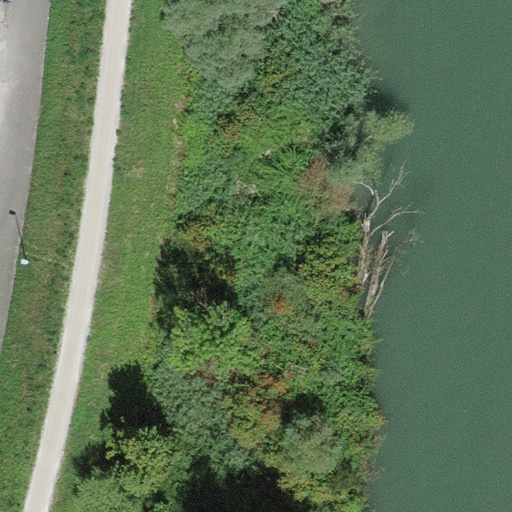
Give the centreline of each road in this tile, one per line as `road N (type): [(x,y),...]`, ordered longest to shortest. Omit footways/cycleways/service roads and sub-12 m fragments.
road 1 (track): [(120,0),(94,234),(35,511)]
road 2 (residential): [(31,0),(0,261)]
